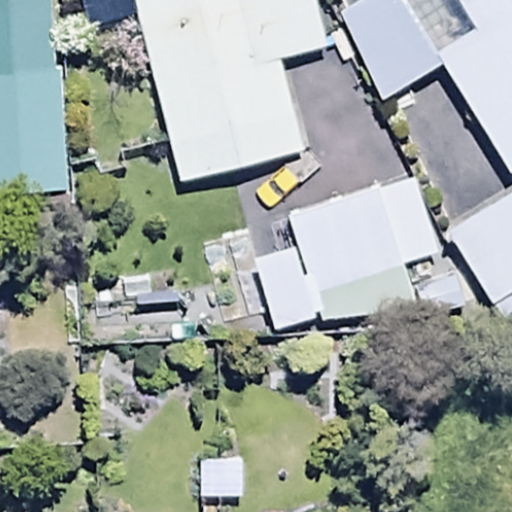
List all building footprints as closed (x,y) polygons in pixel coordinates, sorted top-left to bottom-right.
[(48,71),(44,0),(0,0),(0,196),(66,193),(59,70),(48,71)] [(131,0),(174,175),(294,146),(272,56),(322,44),(311,0),(131,0)] [(465,30),(428,52),(505,178),(511,174),(511,0),(352,0),(331,13),(367,72),(396,54),(389,43),(449,6),(461,23),(465,30)] [(311,322),(319,349),(419,320),(466,306),(456,275),(407,290),(376,187),(279,216),(288,246),(244,259),(267,336),(311,322)] [(511,188),(440,233),(511,349),(511,188)]
